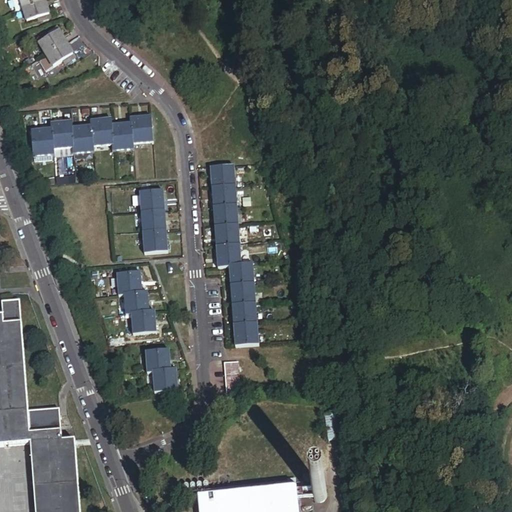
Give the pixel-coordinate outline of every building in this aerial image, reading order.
[(20,0),(12,0),(16,12),(24,10),(20,0)] [(20,0),(24,10),(46,4),(44,0),(20,0)] [(46,4),(24,10),(27,23),(39,20),(39,22),(50,19),(46,4)] [(38,41),(48,56),(67,45),(59,31),(49,37),(48,35),(38,41)] [(67,45),(48,56),(54,68),(64,62),(66,65),(75,59),(67,45)] [(133,126),(134,145),(154,144),(152,119),(133,120),(133,126)] [(114,147),(113,127),(113,122),(93,123),(93,129),(94,148),(114,147)] [(75,150),(74,130),(73,125),(53,126),(54,132),(55,151),(75,150)] [(134,151),(134,145),(133,126),(113,127),(114,147),(114,152),(134,151)] [(95,154),(94,148),(93,129),(74,130),(75,150),(75,155),(95,154)] [(55,157),(55,151),(54,132),(34,134),(35,158),(55,157)] [(212,170),(213,189),(236,187),(234,168),(212,170)] [(236,187),(213,189),(215,209),(237,207),(236,187)] [(142,195),(143,215),(166,213),(164,193),(142,195)] [(239,227),(237,207),(215,209),(216,229),(239,227)] [(166,213),(143,215),(145,235),(167,233),(166,213)] [(240,247),(239,227),(216,229),(218,248),(240,247)] [(168,253),(167,233),(145,235),(145,239),(145,246),(146,255),(168,253)] [(242,267),(240,247),(218,248),(220,269),(231,268),(242,267)] [(253,266),(242,267),(231,268),(232,287),(254,286),(253,266)] [(126,296),(143,295),(141,275),(119,276),(120,297),(126,296)] [(256,306),(254,286),(232,287),(234,307),(256,306)] [(149,295),(143,295),(126,296),(127,316),(133,316),(150,314),(149,295)] [(3,318),(0,318),(0,447),(31,446),(35,511),(80,511),(76,442),(62,443),(61,423),(60,412),(28,414),(21,303),(2,304),(3,318)] [(257,325),(256,306),(234,307),(236,327),(257,325)] [(156,314),(150,314),(133,316),(135,335),(140,335),(157,334),(157,333),(156,314)] [(408,321),(395,322),(390,323),(391,333),(392,339),(410,337),(408,321)] [(391,333),(390,323),(382,324),(378,324),(379,335),(391,333)] [(259,346),(257,325),(236,327),(237,347),(259,346)] [(163,333),(157,333),(157,334),(140,335),(142,354),(148,354),(164,353),(163,333)] [(170,352),(164,353),(148,354),(149,374),(155,374),(171,373),(170,352)] [(177,372),(171,373),(155,374),(156,394),(178,392),(177,372)] [(377,406),(393,404),(390,376),(374,378),(377,406)] [(271,428),(272,426),(273,424),(272,422),(272,420),(271,418),(270,416),(268,415),(266,414),(264,413),(262,413),(260,414),(258,415),(256,416),(255,418),(254,419),(253,421),(253,424),(253,426),(254,428),(255,429),(257,431),(259,432),(261,433),(263,433),(265,433),(267,432),(269,431),(270,429),(271,428)] [(329,442),(341,440),(338,415),(326,417),(329,442)] [(285,447),(286,445),(287,443),(287,441),(287,439),(286,437),(285,435),(283,434),(281,433),(279,432),(277,432),(274,432),(272,433),(271,435),(269,436),(268,438),(268,440),(267,442),(268,445),(269,447),(270,448),(272,450),(274,451),(276,451),(278,452),(280,451),(282,450),(284,449),(285,447)] [(259,451),(260,449),(261,447),(262,445),(262,443),(261,441),(260,439),(259,437),(257,436),(255,435),(253,434),(251,434),(249,434),(247,435),(245,436),(244,438),(243,440),(242,442),(242,444),(242,446),(243,448),(244,450),(245,451),(247,453),(249,453),(251,454),(253,454),(255,453),(257,452),(259,451)] [(238,453),(228,453),(229,463),(239,463),(238,453)] [(299,511),(297,486),(199,494),(200,511),(299,511)] [(313,496),(313,498),(315,501),(317,502),(319,503),(322,503),(325,502),(327,500),(328,498),(328,495),(327,492),(325,490),(323,489),(320,489),(317,489),(315,491),(314,493),(313,496)]
